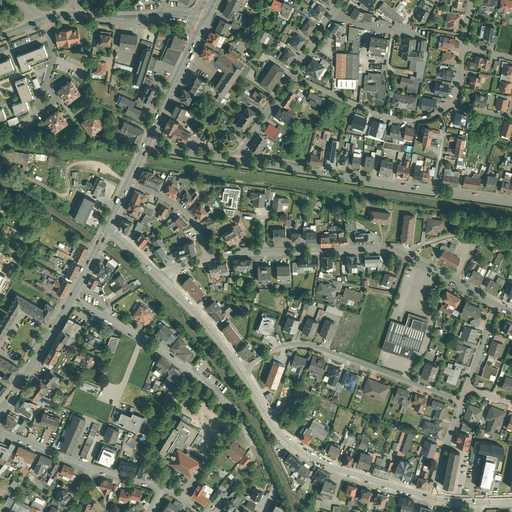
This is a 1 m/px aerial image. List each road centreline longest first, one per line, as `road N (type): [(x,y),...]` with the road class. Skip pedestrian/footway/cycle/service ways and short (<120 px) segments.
road 1 (residential): [(461,402),(307,343),(283,345),(242,370)]
road 2 (residential): [(428,496),(331,467),(300,449),(275,427),(242,370)]
road 3 (residential): [(262,511),(273,475),(244,417),(141,336)]
road 4 (residential): [(433,190),(237,159)]
road 5 (residential): [(453,102),(409,121),(294,76)]
road 6 (secondary): [(202,23),(77,14),(45,20)]
road 7 (residential): [(264,252),(404,253)]
road 8 (secondary): [(202,23),(145,146)]
road 9 (secondary): [(70,298),(0,410)]
road 10 (residential): [(242,370),(159,275)]
